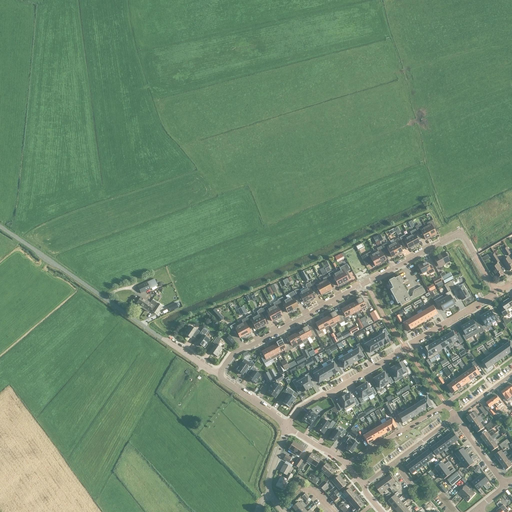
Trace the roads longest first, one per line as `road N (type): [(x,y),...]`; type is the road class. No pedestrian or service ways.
road 1 (residential): [(459,232),(232,353),(217,375)]
road 2 (unclassified): [(217,375),(0,225)]
road 3 (residential): [(284,427),(298,409),(496,291)]
